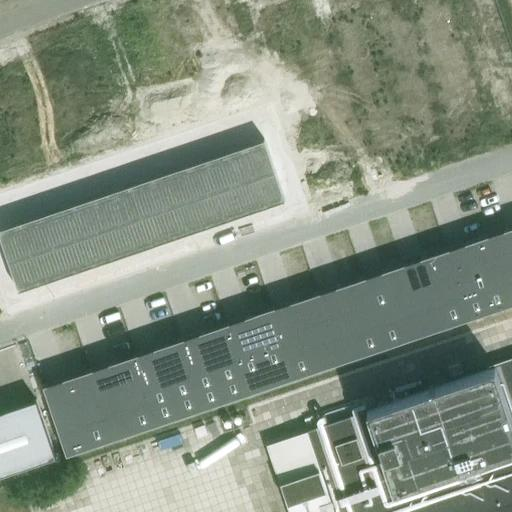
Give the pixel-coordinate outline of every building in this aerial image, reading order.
[(190,0),(183,0),(168,5),(181,43),(203,35),(190,0)] [(215,0),(190,0),(203,35),(225,28),(215,0)] [(323,0),(287,0),(285,1),(309,73),(344,61),(323,0)] [(362,0),(323,0),(344,61),(379,49),(362,0)] [(401,0),(362,0),(379,49),(414,37),(401,0)] [(440,0),(401,0),(414,37),(450,26),(440,0)] [(285,1),(250,13),(274,85),(309,73),(285,1)] [(168,5),(146,13),(159,50),(181,43),(168,5)] [(146,13),(124,20),(137,58),(159,50),(146,13)] [(124,20),(102,27),(115,65),(137,58),(124,20)] [(450,26),(414,37),(439,110),(474,98),(450,26)] [(102,27),(80,35),(93,72),(115,65),(102,27)] [(225,28),(203,35),(215,73),(238,65),(225,28)] [(80,35),(58,42),(70,80),(93,72),(80,35)] [(203,35),(181,43),(193,80),(215,73),(203,35)] [(414,37),(379,49),(404,121),(439,110),(414,37)] [(58,42),(36,50),(48,87),(70,80),(58,42)] [(181,43),(159,50),(171,88),(193,80),(181,43)] [(379,49),(344,61),(368,133),(404,121),(379,49)] [(36,50),(14,57),(26,95),(48,87),(36,50)] [(159,50),(137,58),(149,95),(171,88),(159,50)] [(14,57),(0,61),(0,89),(4,102),(26,95),(14,57)] [(137,58),(115,65),(127,103),(149,95),(137,58)] [(344,61),(309,73),(333,145),(368,133),(344,61)] [(115,65),(93,72),(105,110),(127,103),(115,65)] [(93,72),(70,80),(83,117),(105,110),(93,72)] [(309,73),(274,85),(298,157),(333,145),(309,73)] [(70,80),(48,87),(61,125),(83,117),(70,80)] [(48,87),(26,95),(39,132),(61,125),(48,87)] [(26,95),(4,102),(17,140),(39,132),(26,95)] [(4,102),(0,103),(0,145),(17,140),(4,102)] [(264,139),(245,146),(255,176),(275,170),(264,139)] [(245,146),(226,152),(236,183),(255,176),(245,146)] [(226,152),(207,159),(217,189),(236,183),(226,152)] [(207,159),(188,165),(198,195),(217,189),(207,159)] [(188,165),(169,171),(179,202),(198,195),(188,165)] [(275,170),(255,176),(265,206),(285,200),(275,170)] [(169,171),(150,178),(160,208),(179,202),(169,171)] [(255,176),(236,183),(246,213),(265,206),(255,176)] [(150,178),(131,184),(141,215),(160,208),(150,178)] [(236,183),(217,189),(227,219),(246,213),(236,183)] [(131,184),(112,191),(122,221),(141,215),(131,184)] [(217,189),(198,195),(208,226),(227,219),(217,189)] [(112,191),(93,197),(103,227),(122,221),(112,191)] [(198,195),(179,202),(189,232),(208,226),(198,195)] [(93,197),(74,204),(85,234),(103,227),(93,197)] [(179,202),(160,208),(171,239),(189,232),(179,202)] [(74,204),(55,210),(66,240),(85,234),(74,204)] [(160,208),(141,215),(152,245),(171,239),(160,208)] [(55,210),(36,216),(47,247),(66,240),(55,210)] [(141,215),(122,221),(133,251),(152,245),(141,215)] [(36,216),(18,223),(28,253),(47,247),(36,216)] [(122,221),(103,227),(114,258),(133,251),(122,221)] [(18,223),(0,228),(0,235),(8,260),(28,253),(18,223)] [(103,227),(85,234),(95,264),(114,258),(103,227)] [(511,228),(446,251),(469,320),(511,305),(511,228)] [(85,234),(66,240),(76,271),(95,264),(85,234)] [(66,240),(47,247),(57,277),(76,271),(66,240)] [(47,247),(28,253),(38,284),(57,277),(47,247)] [(446,251),(363,279),(386,348),(469,320),(446,251)] [(28,253),(8,260),(18,290),(38,284),(28,253)] [(363,279),(317,294),(340,363),(386,348),(363,279)] [(317,294),(272,309),(295,378),(340,363),(317,294)] [(272,309),(226,324),(249,393),(295,378),(272,309)] [(226,324),(180,339),(203,408),(249,393),(226,324)] [(180,339),(135,355),(158,424),(203,408),(180,339)] [(135,355),(89,370),(112,439),(158,424),(135,355)] [(304,432),(267,444),(290,511),(511,511),(511,359),(491,366),(492,367),(484,370),(447,382),(436,386),(368,409),(368,410),(308,430),(304,432)] [(89,370),(44,385),(67,454),(112,439),(89,370)] [(0,476),(54,458),(35,401),(0,412),(0,476)] [(142,493),(141,511),(245,511),(242,505),(229,504),(231,471),(221,475),(220,474),(219,495),(214,495),(208,481),(209,467),(196,466),(197,455),(205,455),(205,448),(218,443),(202,442),(217,435),(218,419),(200,418),(117,455),(118,459),(145,460),(143,493),(142,493)]
